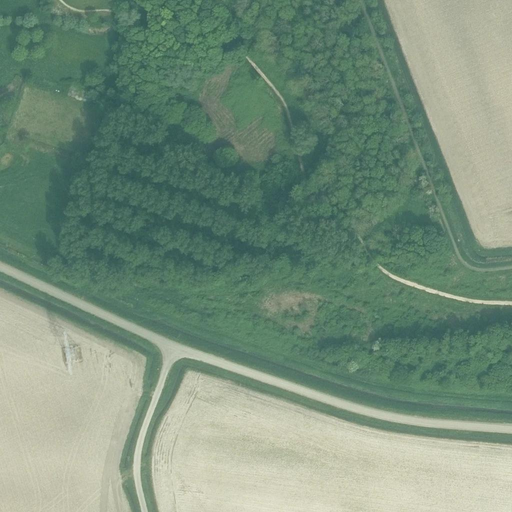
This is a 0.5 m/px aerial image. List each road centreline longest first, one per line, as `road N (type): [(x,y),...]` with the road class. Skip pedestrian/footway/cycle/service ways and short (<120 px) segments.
road 1 (unknown): [(75,302),(86,282),(362,380),(511,402)]
road 2 (unclassified): [(511,429),(393,418),(172,346)]
road 3 (unclassified): [(172,346),(0,267)]
road 4 (unclassified): [(144,511),(138,451),(172,346)]
